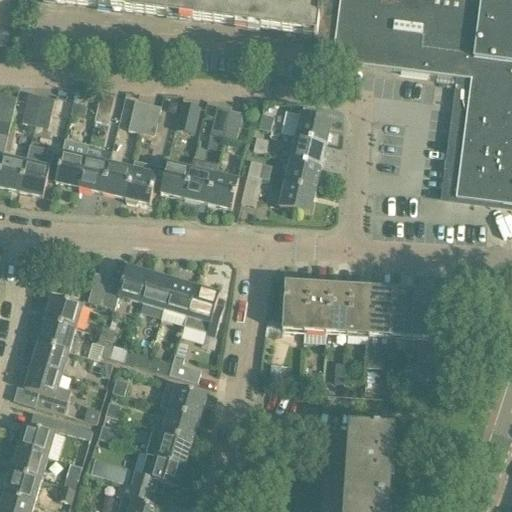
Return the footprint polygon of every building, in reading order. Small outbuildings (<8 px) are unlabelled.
[(109,11),(110,0),(40,0),(41,3),(93,9),(109,11)] [(178,19),(180,0),(110,0),(109,11),(178,19)] [(247,28),(250,0),(180,0),(178,19),(247,28)] [(316,36),(319,0),(250,0),(247,28),(316,36)] [(319,0),(314,62),(470,82),(455,201),(511,209),(511,4),(475,0),(319,0)] [(0,50),(6,51),(12,51),(12,37),(0,36),(0,50)] [(0,97),(0,109),(13,113),(16,101),(0,97)] [(33,129),(40,100),(27,97),(20,126),(33,129)] [(100,97),(94,124),(107,127),(114,100),(100,97)] [(54,104),(40,100),(33,129),(47,132),(54,104)] [(141,137),(149,107),(134,104),(127,134),(141,137)] [(72,107),(70,118),(82,122),(85,110),(72,107)] [(161,110),(149,107),(141,137),(153,140),(161,110)] [(199,111),(182,107),(176,133),(193,137),(199,111)] [(0,124),(10,126),(13,113),(0,109),(0,124)] [(223,143),(230,113),(216,110),(209,140),(223,143)] [(243,116),(230,113),(223,143),(235,146),(243,116)] [(301,116),(295,140),(326,147),(331,123),(301,116)] [(258,131),(270,134),(273,121),(261,118),(258,131)] [(0,136),(7,138),(10,126),(0,124),(0,136)] [(320,170),(326,147),(295,140),(289,163),(320,170)] [(264,158),(265,157),(268,145),(256,143),(253,156),(264,158)] [(88,149),(64,144),(53,186),(78,192),(85,161),(88,149)] [(24,165),(2,159),(1,159),(0,163),(0,164),(0,191),(17,195),(24,165)] [(102,198),(109,167),(85,161),(78,192),(102,198)] [(194,162),(191,172),(184,202),(207,208),(214,178),(217,168),(194,162)] [(315,194),(320,170),(289,163),(284,187),(315,194)] [(48,170),(24,165),(17,195),(41,201),(48,170)] [(155,183),(163,185),(166,172),(134,165),(132,173),(125,203),(125,205),(126,207),(135,209),(137,208),(138,206),(149,209),(155,183)] [(250,165),(247,178),(259,181),(262,167),(250,165)] [(184,202),(191,172),(167,166),(166,172),(163,185),(160,196),(184,202)] [(125,203),(132,173),(109,167),(102,198),(125,203)] [(237,184),(214,178),(207,208),(230,214),(237,184)] [(261,181),(259,181),(247,178),(240,207),(254,210),(261,181)] [(309,218),(315,194),(284,187),(278,210),(309,218)] [(149,276),(125,269),(121,283),(122,283),(117,300),(140,306),(149,276)] [(99,309),(108,279),(94,275),(85,305),(99,309)] [(163,313),(172,283),(149,276),(140,306),(163,313)] [(121,283),(108,279),(99,309),(113,313),(117,300),(122,283),(121,283)] [(194,289),(172,283),(163,313),(185,320),(194,289)] [(303,336),(306,288),(284,286),(281,334),(303,336)] [(325,337),(328,289),(306,288),(303,336),(325,337)] [(218,297),(194,289),(185,320),(182,328),(206,335),(205,338),(214,341),(223,310),(215,308),(218,297)] [(346,338),(349,290),(328,289),(325,337),(346,338)] [(368,340),(371,292),(349,290),(346,338),(368,340)] [(392,293),(371,292),(368,340),(367,353),(366,371),(383,373),(384,354),(389,354),(389,341),(392,293)] [(411,342),(414,294),(392,293),(389,341),(411,342)] [(435,295),(414,294),(411,342),(432,343),(435,295)] [(52,299),(45,323),(74,331),(81,308),(52,299)] [(67,355),(74,331),(45,323),(38,347),(67,355)] [(90,352),(101,355),(102,355),(106,342),(94,339),(90,352)] [(61,378),(67,355),(38,347),(31,370),(61,378)] [(122,366),(125,355),(113,351),(109,362),(122,366)] [(145,373),(149,361),(125,355),(122,366),(145,373)] [(184,361),(174,358),(168,379),(196,387),(200,373),(181,368),(184,361)] [(167,379),(171,368),(149,361),(145,373),(167,379)] [(100,380),(107,382),(108,383),(112,369),(104,366),(100,380)] [(286,370),(270,369),(269,379),(285,380),(286,370)] [(57,390),(61,378),(31,370),(24,392),(38,397),(35,410),(63,418),(70,394),(57,390)] [(112,397),(123,400),(127,387),(116,384),(112,397)] [(158,410),(168,413),(198,422),(205,398),(165,386),(158,410)] [(105,420),(117,423),(121,410),(109,407),(105,420)] [(99,415),(87,411),(83,424),(96,427),(99,415)] [(198,422),(168,413),(161,436),(191,445),(198,422)] [(59,434),(61,425),(32,416),(29,429),(23,428),(16,452),(46,461),(53,437),(57,438),(59,434)] [(92,434),(61,425),(59,434),(89,443),(92,434)] [(98,443),(110,446),(114,433),(102,430),(98,443)] [(348,430),(343,503),(352,503),(353,498),(389,500),(394,433),(348,430)] [(184,468),(191,445),(161,436),(152,433),(145,456),(184,468)] [(46,461),(16,452),(10,474),(40,483),(46,461)] [(178,491),(184,468),(145,456),(139,478),(134,477),(131,489),(160,498),(163,486),(178,491)] [(129,472),(96,462),(91,478),(119,486),(125,488),(129,472)] [(81,471),(70,468),(66,481),(77,485),(81,471)] [(33,506),(40,483),(10,474),(9,475),(6,474),(2,487),(6,488),(3,497),(33,506)] [(156,510),(160,498),(131,489),(125,488),(119,486),(115,499),(121,500),(117,511),(160,511),(161,511),(156,510)] [(70,507),(75,494),(63,491),(59,504),(70,507)] [(30,511),(33,506),(3,497),(0,506),(0,511),(30,511)] [(388,511),(389,500),(353,498),(352,503),(343,503),(342,511),(388,511)]
